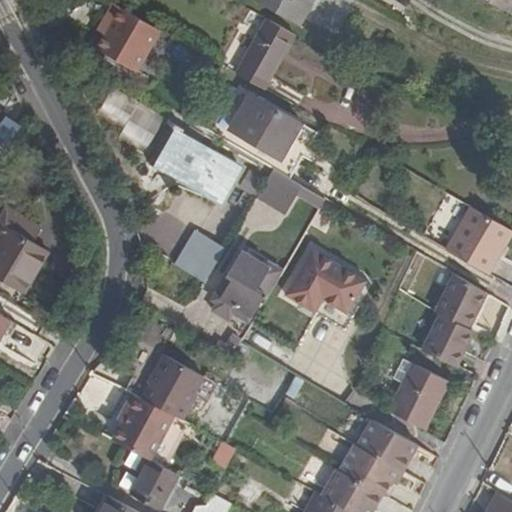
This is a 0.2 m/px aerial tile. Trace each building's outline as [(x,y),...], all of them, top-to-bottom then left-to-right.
[(314,0),(256,0),(301,24),(314,0)] [(511,0),(478,0),(511,18),(511,15),(511,0)] [(159,30),(111,3),(99,25),(106,29),(102,35),(95,49),(136,72),(159,30)] [(295,36),(268,20),(238,75),(265,90),(295,36)] [(106,29),(99,25),(96,31),(102,35),(106,29)] [(304,128),(252,99),(232,135),(282,164),(304,128)] [(332,111),(329,121),(353,128),(356,119),(332,111)] [(22,127),(5,117),(0,125),(0,140),(11,147),(22,127)] [(158,166),(199,188),(222,202),(240,168),(176,132),(158,166)] [(253,200),(283,215),(298,186),(268,171),(253,200)] [(0,276),(25,292),(50,252),(36,243),(44,231),(8,209),(0,221),(0,230),(5,234),(0,242),(0,276)] [(492,274),(511,242),(511,230),(487,216),(474,209),(451,250),(492,274)] [(171,266),(202,284),(224,248),(192,229),(171,266)] [(283,272),(243,250),(214,295),(256,318),(283,272)] [(340,318),(361,286),(310,251),(280,295),(299,308),(304,300),(313,307),(317,302),(340,318)] [(443,315),(468,329),(476,313),(486,293),(456,276),(438,313),(443,315)] [(481,315),(491,296),(486,293),(476,313),(481,315)] [(0,339),(14,317),(0,309),(0,339)] [(425,351),(456,366),(474,331),(468,329),(443,315),(425,351)] [(206,374),(167,352),(153,373),(157,375),(152,383),(144,398),(181,418),(184,419),(198,395),(195,394),(206,374)] [(448,381),(415,364),(389,412),(425,431),(448,381)] [(143,379),(135,393),(144,398),(152,383),(143,379)] [(144,398),(135,393),(109,438),(149,459),(167,469),(186,435),(175,429),(181,418),(144,398)] [(413,457),(418,447),(371,419),(357,444),(401,470),(409,455),(413,457)] [(238,449),(228,443),(224,441),(214,460),(227,467),(238,449)] [(348,456),(391,481),(392,477),(397,480),(402,470),(401,470),(357,444),(355,443),(348,456)] [(382,497),(391,481),(348,456),(340,472),(378,494),(382,497)] [(167,469),(149,459),(141,473),(145,476),(135,493),(162,509),(180,476),(167,469)] [(354,511),(373,511),(376,508),(372,506),(378,494),(340,472),(335,470),(322,495),(354,511)] [(500,495),(506,498),(511,487),(511,483),(489,470),(482,484),(500,495)] [(354,511),(322,495),(318,492),(307,511),(354,511)] [(511,511),(511,501),(506,498),(500,495),(490,511),(511,511)] [(137,511),(108,497),(100,511),(137,511)] [(227,511),(232,503),(223,498),(215,511),(205,507),(196,509),(194,511),(227,511)]
